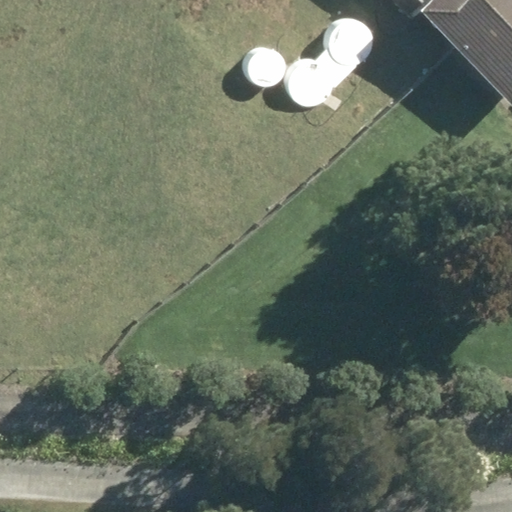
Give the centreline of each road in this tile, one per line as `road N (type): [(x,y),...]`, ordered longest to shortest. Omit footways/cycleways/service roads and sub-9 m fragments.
road 1 (track): [(511,428),(0,403)]
road 2 (track): [(511,490),(397,499),(0,485)]
